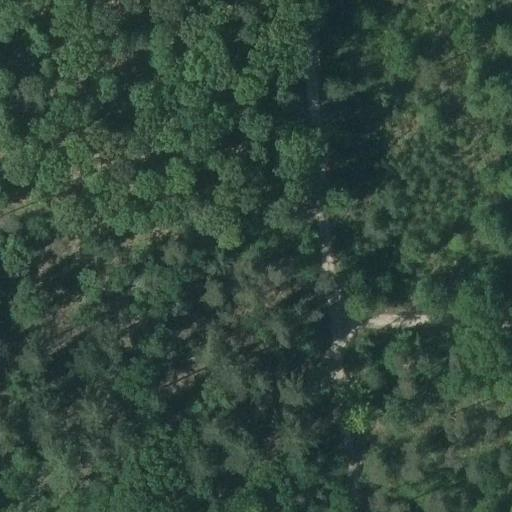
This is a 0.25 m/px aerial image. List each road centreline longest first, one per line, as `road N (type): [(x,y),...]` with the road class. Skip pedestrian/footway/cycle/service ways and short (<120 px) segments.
road 1 (track): [(511,319),(340,320),(349,511)]
road 2 (track): [(340,320),(320,0)]
